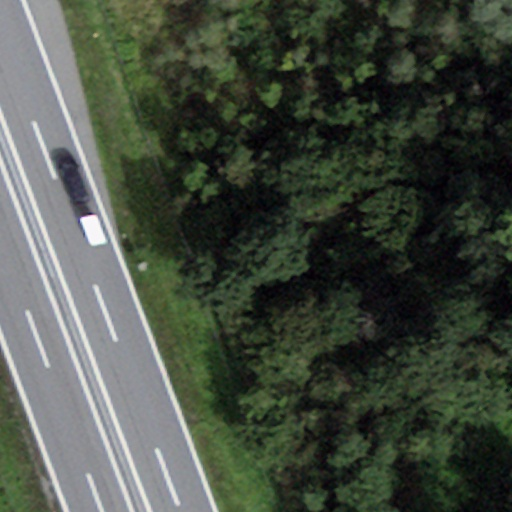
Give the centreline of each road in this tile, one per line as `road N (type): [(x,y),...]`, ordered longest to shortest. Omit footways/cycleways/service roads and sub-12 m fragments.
road 1 (trunk): [(176,511),(0,34)]
road 2 (trunk): [(0,246),(98,511)]
